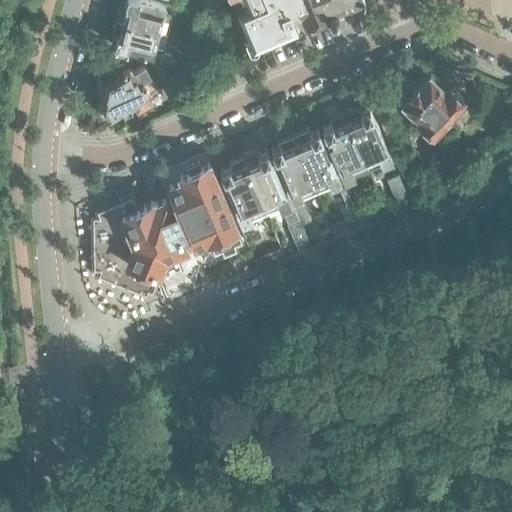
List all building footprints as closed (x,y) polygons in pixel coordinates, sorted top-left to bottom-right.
[(120,2),(116,17),(167,30),(171,15),(163,13),(165,3),(152,0),(125,0),(125,3),(120,2)] [(212,0),(202,0),(200,6),(212,9),(214,0),(212,0)] [(243,0),(245,3),(235,7),(251,45),(296,26),(292,16),(299,12),(304,23),(328,12),(329,14),(330,15),(332,16),(334,15),(336,15),(337,14),(338,12),(338,11),(337,9),(358,0),(243,0)] [(212,9),(200,6),(198,15),(209,18),(212,9)] [(167,30),(116,17),(112,33),(117,34),(114,44),(152,54),(155,44),(163,46),(167,30)] [(148,93),(158,86),(144,62),(132,69),(129,63),(132,54),(120,51),(116,66),(118,70),(105,78),(102,77),(98,92),(101,93),(104,98),(100,101),(98,107),(102,114),(109,116),(132,102),(137,110),(153,101),(148,93)] [(176,67),(179,57),(161,53),(159,62),(176,67)] [(448,116),(464,99),(442,79),(440,82),(428,71),(418,82),(412,76),(407,82),(400,76),(388,89),(418,117),(417,118),(440,140),(455,123),(448,116)] [(382,94),(370,99),(383,128),(395,123),(382,94)] [(344,111),(368,168),(391,158),(369,105),(359,109),(353,107),(344,111)] [(345,178),(368,168),(344,111),(334,115),(332,121),(322,125),(345,178)] [(293,133),(316,190),(340,180),(317,127),(309,131),(307,127),(293,133)] [(294,200),(316,190),(293,133),(278,139),(279,144),(271,147),(294,200)] [(242,154),(266,212),(289,202),(267,149),(258,153),(252,150),(242,154)] [(243,222),(266,212),(242,154),(231,159),(229,165),(220,169),(243,222)] [(99,216),(92,216),(93,268),(100,268),(97,274),(146,293),(148,289),(152,290),(157,276),(181,266),(174,250),(207,237),(213,252),(221,249),(223,254),(237,248),(234,244),(242,240),(208,161),(201,164),(199,160),(185,165),(187,170),(180,174),(182,178),(168,184),(177,206),(170,209),(165,197),(153,202),(152,200),(137,207),(132,194),(96,210),(99,216)] [(386,178),(398,205),(410,200),(398,173),(386,178)] [(365,207),(356,211),(357,215),(361,223),(387,213),(382,200),(365,207)] [(294,208),(301,223),(311,219),(304,204),(294,208)] [(311,245),(301,223),(294,208),(283,212),(299,250),(311,245)] [(361,223),(357,215),(332,225),(336,234),(361,223)] [(266,264),(262,253),(253,257),(257,266),(257,268),(261,266),(266,264)]
